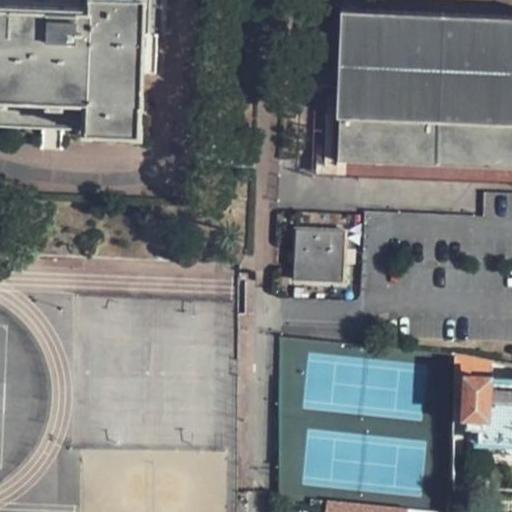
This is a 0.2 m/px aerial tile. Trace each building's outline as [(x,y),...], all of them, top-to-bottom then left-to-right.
[(0,0),(0,129),(54,132),(140,136),(143,38),(143,0),(86,0),(87,2),(33,0),(0,0)] [(511,17),(344,10),(341,82),(337,158),(511,167),(511,17)] [(343,273),(346,221),(298,218),(294,270),(343,273)] [(511,362),(454,351),(453,372),(458,377),(471,377),(472,370),(511,371),(511,362)] [(492,377),(471,377),(470,438),(511,440),(511,381),(492,382),(492,377)] [(405,511),(405,510),(327,502),(326,511),(405,511)]
